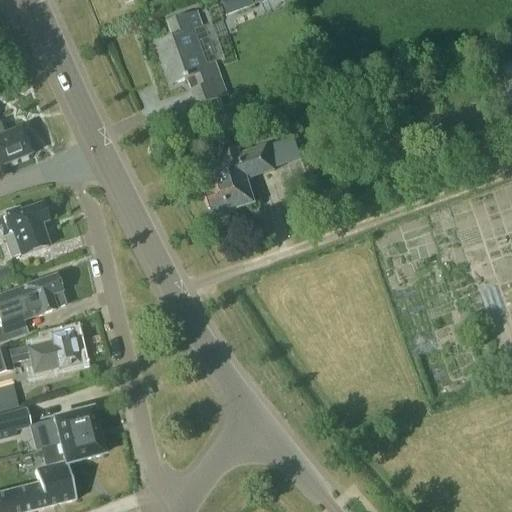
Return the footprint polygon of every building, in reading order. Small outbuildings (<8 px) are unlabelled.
[(221,0),(227,15),(252,5),(249,0),(221,0)] [(197,107),(227,97),(215,64),(207,67),(194,32),(202,29),(197,13),(168,23),(173,38),(157,44),(172,86),(196,77),(200,88),(191,91),(197,107)] [(511,60),(498,66),(511,106),(511,60)] [(20,131),(6,136),(1,122),(0,122),(0,168),(30,157),(20,131)] [(268,147),(274,166),(298,158),(293,140),(268,147)] [(247,180),(274,172),(272,163),(267,148),(239,156),(238,153),(212,161),(214,167),(199,172),(206,193),(208,197),(205,201),(208,208),(213,211),(212,213),(216,212),(219,221),(232,217),(230,212),(254,205),(247,180)] [(20,259),(48,248),(40,227),(47,225),(40,206),(20,214),(14,211),(4,215),(6,219),(0,220),(0,228),(11,260),(19,257),(20,259)] [(56,278),(23,290),(22,288),(0,295),(0,344),(27,335),(23,324),(55,312),(56,310),(65,307),(60,294),(61,292),(56,278)] [(60,371),(79,366),(72,332),(51,337),(53,345),(29,351),(29,348),(8,352),(11,365),(30,361),(32,374),(59,368),(60,371)] [(0,371),(10,369),(5,348),(0,348),(0,371)] [(0,413),(26,406),(19,384),(0,389),(0,413)] [(0,438),(15,435),(14,430),(29,426),(25,409),(0,415),(0,438)] [(69,462),(70,465),(101,457),(89,413),(35,427),(46,469),(69,462)] [(0,496),(0,511),(34,511),(75,501),(66,470),(70,465),(69,462),(46,469),(34,472),(37,486),(0,496)]
